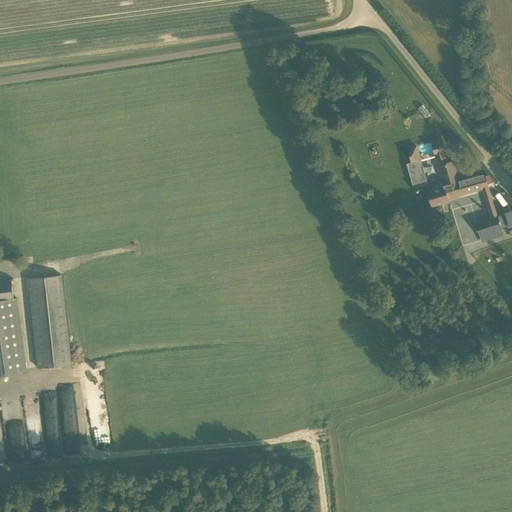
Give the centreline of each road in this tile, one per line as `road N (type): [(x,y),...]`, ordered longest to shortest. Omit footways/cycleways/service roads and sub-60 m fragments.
road 1 (unclassified): [(0,83),(329,33),(363,8)]
road 2 (unclassified): [(511,186),(363,8)]
